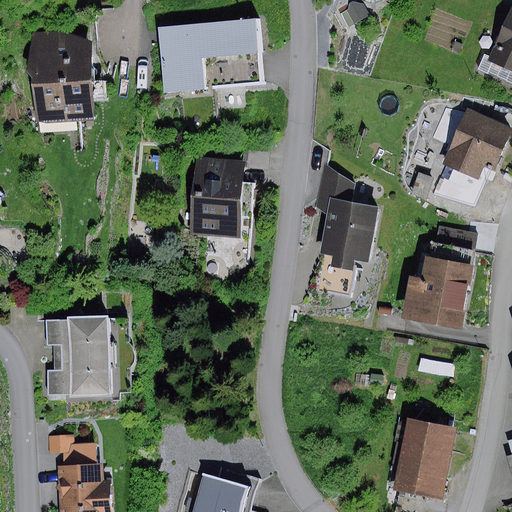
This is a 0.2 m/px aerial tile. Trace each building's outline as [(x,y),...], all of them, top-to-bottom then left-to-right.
[(339,14),(348,28),(369,16),(362,4),(353,1),(348,4),(348,9),(339,14)] [(511,1),(511,2),(492,48),(485,45),(477,65),(511,80),(511,1)] [(253,21),(157,28),(162,93),(258,86),(253,21)] [(91,120),(88,31),(34,33),(25,72),(32,78),(28,85),(37,121),(91,120)] [(455,41),(452,51),(460,54),(464,44),(455,41)] [(511,129),(466,109),(442,165),(455,171),(476,179),(482,164),(494,169),(511,129)] [(239,240),(247,165),(201,161),(193,235),(239,240)] [(352,183),(326,171),(317,216),(333,219),(325,259),(362,267),(373,215),(346,209),(352,183)] [(476,179),(455,171),(448,189),(468,197),(476,179)] [(434,177),(418,172),(411,194),(427,199),(434,177)] [(484,256),(485,227),(440,225),(439,254),(484,256)] [(423,283),(409,280),(401,319),(458,330),(470,270),(427,262),(423,283)] [(108,394),(106,318),(46,320),(46,345),(61,345),(62,370),(47,370),(48,396),(108,394)] [(458,432),(406,422),(392,492),(444,502),(458,432)] [(49,454),(62,453),(68,453),(70,444),(75,444),(74,435),(49,436),(49,454)] [(96,464),(95,444),(75,444),(70,444),(68,453),(62,453),(62,466),(57,467),(58,484),(55,488),(58,491),(58,511),(112,511),(112,480),(103,480),(102,464),(96,464)] [(249,511),(257,487),(211,473),(199,511),(249,511)]
